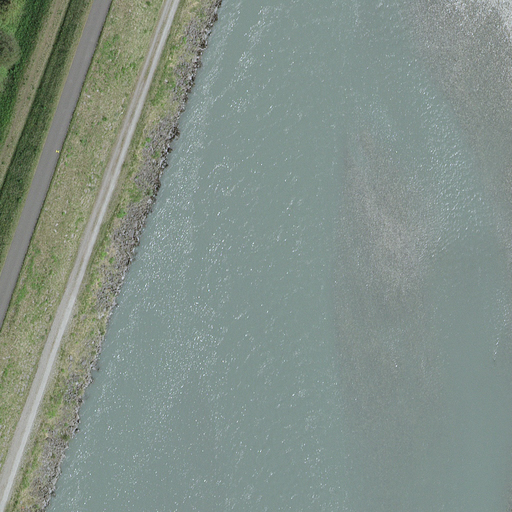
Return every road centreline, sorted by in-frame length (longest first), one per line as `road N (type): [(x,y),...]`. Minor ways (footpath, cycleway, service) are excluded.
road 1 (track): [(177,0),(4,511)]
road 2 (track): [(104,0),(0,310)]
